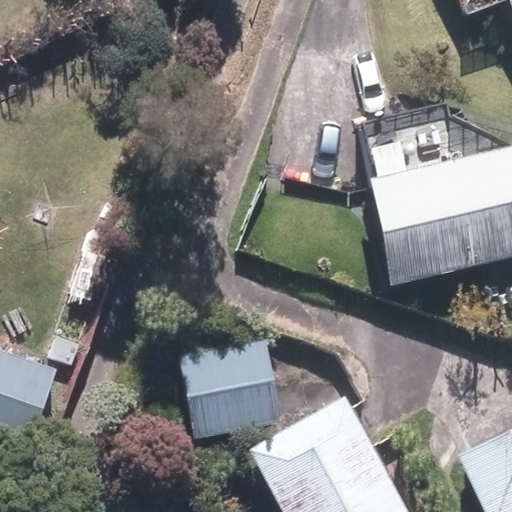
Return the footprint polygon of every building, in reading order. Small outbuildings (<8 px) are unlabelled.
[(511,0),(494,0),(511,43),(511,0)] [(511,149),(362,183),(385,285),(511,256),(511,149)] [(177,362),(192,438),(272,423),(257,347),(177,362)] [(0,359),(0,441),(22,449),(48,376),(0,359)] [(392,511),(328,402),(240,453),(274,511),(392,511)] [(511,511),(511,429),(450,460),(476,511),(511,511)]
